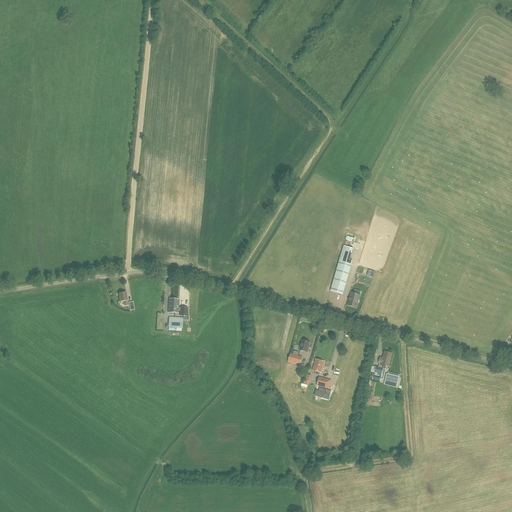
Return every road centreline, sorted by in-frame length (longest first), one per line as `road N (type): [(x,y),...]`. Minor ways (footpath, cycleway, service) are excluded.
road 1 (unclassified): [(511,367),(177,273),(144,270),(0,292)]
road 2 (track): [(152,0),(127,272)]
road 3 (track): [(332,126),(231,289)]
road 4 (track): [(198,0),(332,126)]
